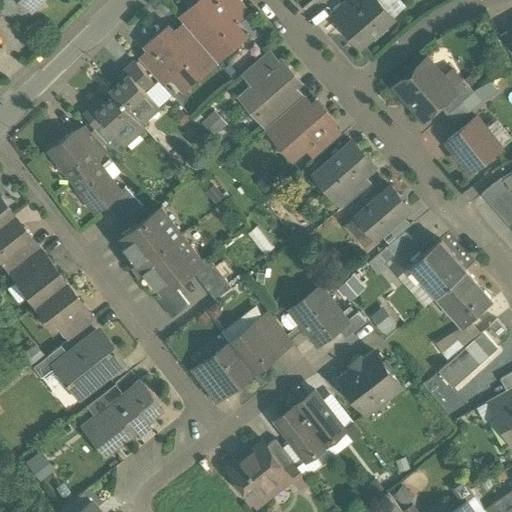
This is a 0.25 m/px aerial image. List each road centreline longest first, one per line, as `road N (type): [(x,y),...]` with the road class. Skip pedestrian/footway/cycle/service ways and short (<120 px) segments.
road 1 (residential): [(210,428),(0,147)]
road 2 (residential): [(349,89),(511,277)]
road 3 (residential): [(349,89),(441,15),(493,0)]
road 4 (residential): [(124,0),(0,119)]
road 5 (residential): [(138,511),(123,490),(210,428)]
road 6 (residential): [(210,428),(314,353)]
